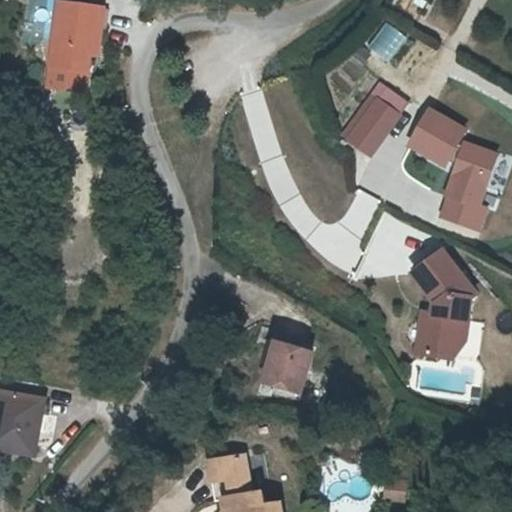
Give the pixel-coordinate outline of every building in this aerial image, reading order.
[(53,75),(87,78),(87,61),(96,62),(99,15),(58,12),(53,75)] [(95,79),(96,62),(87,61),(87,78),(95,79)] [(87,78),(53,75),(51,96),(85,98),(87,78)] [(435,77),(426,91),(445,105),(455,91),(435,77)] [(417,105),(396,90),(365,130),(386,145),(417,105)] [(467,312),(476,314),(479,296),(489,288),(457,245),(426,268),(447,297),(446,309),(433,307),(427,347),(449,350),(452,330),(463,332),(467,312)] [(461,351),(476,314),(467,312),(463,332),(452,330),(449,350),(461,351)] [(273,378),(311,388),(321,346),(284,336),(273,378)] [(9,384),(3,441),(47,446),(54,390),(9,384)] [(304,511),(302,502),(287,504),(285,490),(274,492),(267,453),(231,460),(237,498),(245,497),(247,510),(245,511),(304,511)] [(381,501),(406,502),(407,480),(382,479),(381,501)]
